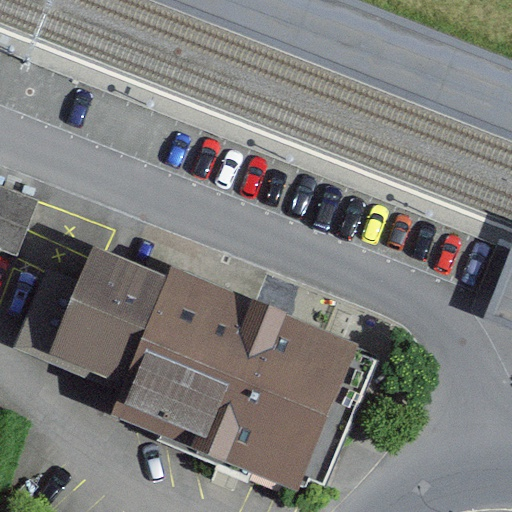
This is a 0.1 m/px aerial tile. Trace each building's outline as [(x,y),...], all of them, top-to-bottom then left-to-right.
[(511,62),(353,0),(149,0),(511,141),(511,62)] [(0,185),(0,250),(16,256),(38,201),(0,185)] [(511,246),(483,320),(511,331),(511,246)] [(99,263),(88,289),(63,351),(94,363),(88,376),(132,394),(129,401),(168,418),(160,437),(220,463),(223,457),(252,469),(259,454),(292,468),(337,361),(99,263)] [(25,335),(63,351),(88,289),(51,273),(25,335)] [(0,422),(0,477),(6,480),(21,429),(0,422)]
